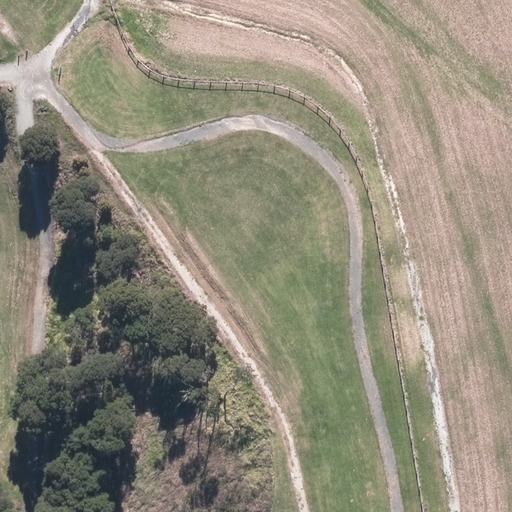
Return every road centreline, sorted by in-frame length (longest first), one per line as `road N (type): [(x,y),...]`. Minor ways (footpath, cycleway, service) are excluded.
road 1 (unknown): [(452,511),(429,366),(368,118),(351,79),(302,40)]
road 2 (unknown): [(511,127),(356,0)]
